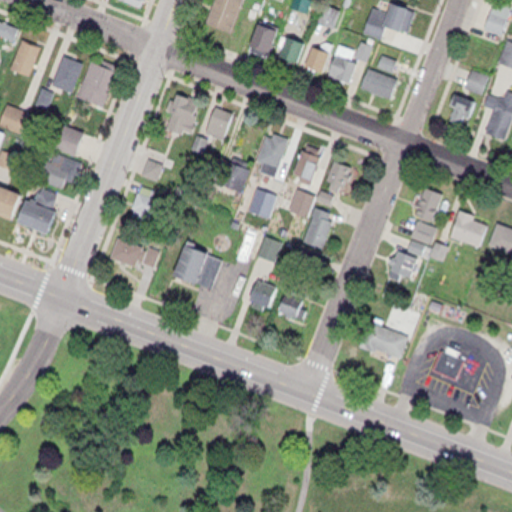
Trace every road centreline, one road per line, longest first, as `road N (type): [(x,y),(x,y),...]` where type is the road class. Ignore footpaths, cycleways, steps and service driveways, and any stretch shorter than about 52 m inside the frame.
road 1 (primary): [(511,471),(0,275)]
road 2 (residential): [(511,186),(27,0)]
road 3 (residential): [(304,391),(453,0)]
road 4 (tertiary): [(62,299),(176,0)]
road 5 (residential): [(62,299),(29,369),(0,407)]
